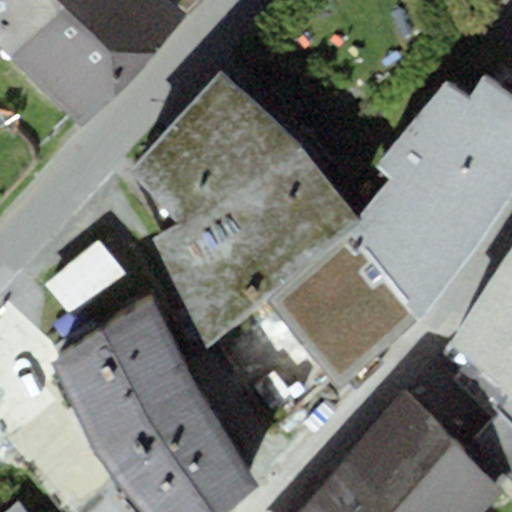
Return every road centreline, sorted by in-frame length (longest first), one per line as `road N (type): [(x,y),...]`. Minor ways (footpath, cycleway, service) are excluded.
road 1 (residential): [(263,511),(436,323),(511,212)]
road 2 (residential): [(0,246),(235,0)]
